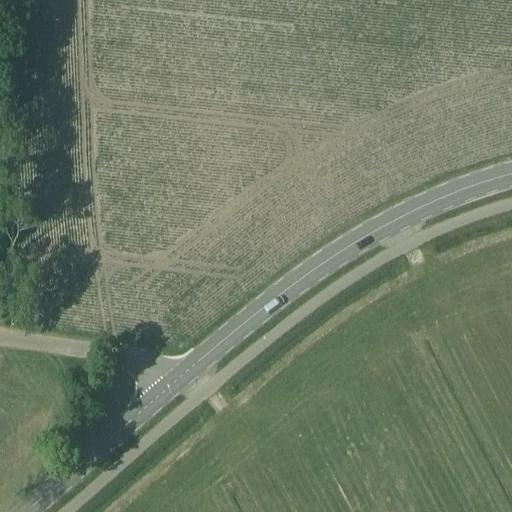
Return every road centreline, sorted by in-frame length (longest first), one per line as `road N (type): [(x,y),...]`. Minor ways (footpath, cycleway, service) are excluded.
road 1 (tertiary): [(175,382),(332,256),(392,220),(511,175)]
road 2 (tertiary): [(26,511),(175,382)]
road 3 (unclassified): [(0,339),(117,353),(175,382)]
